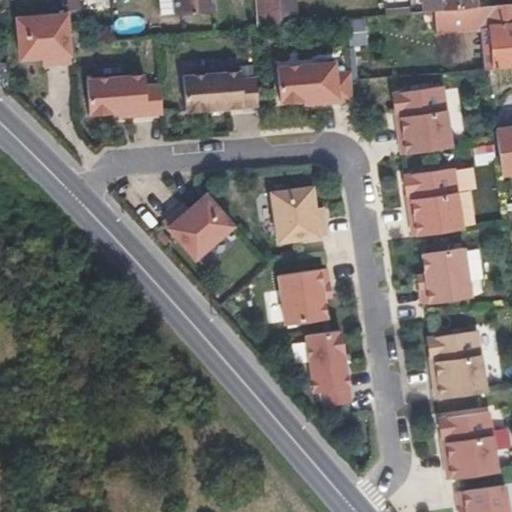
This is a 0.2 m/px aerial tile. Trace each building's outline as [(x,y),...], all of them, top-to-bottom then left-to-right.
[(79,9),(78,0),(66,0),(67,10),(79,9)] [(174,0),(176,16),(214,12),(212,0),(174,0)] [(261,0),(265,27),(283,26),(280,0),(261,0)] [(434,12),(461,9),(475,8),(474,0),(421,0),(423,13),(434,12)] [(511,4),(487,7),(488,21),(493,68),(511,66),(511,4)] [(435,25),(488,21),(487,7),(475,8),(461,9),(434,12),(435,25)] [(70,65),(65,16),(15,21),(19,63),(41,60),(53,59),(54,66),(70,65)] [(366,17),(347,18),(348,45),(366,44),(366,17)] [(53,59),(41,60),(41,68),(54,66),(53,59)] [(335,63),(277,69),(281,104),(304,102),(315,101),(316,105),(354,101),(351,73),(336,74),(335,63)] [(258,106),(256,79),(241,80),(241,73),(183,77),(186,112),(258,106)] [(124,117),(163,114),(160,86),(145,87),(145,76),(86,80),(89,115),(113,113),(124,112),(124,117)] [(442,87),(392,94),(395,113),(400,112),(402,123),(397,123),(401,155),(451,148),(442,87)] [(511,172),(511,127),(495,130),(501,174),(511,172)] [(409,206),(413,237),(463,230),(454,169),(404,176),(407,195),(412,195),(414,205),(409,206)] [(316,210),(313,188),(272,194),(279,244),(327,237),(325,221),(318,222),(316,210)] [(234,227),(206,196),(190,210),(181,218),(176,213),(164,223),(197,261),(234,227)] [(190,210),(185,205),(176,213),(181,218),(190,210)] [(323,209),(316,210),(318,222),(325,221),(323,209)] [(464,249),(422,255),(426,276),(427,288),(420,289),(423,305),(471,298),(464,249)] [(329,286),(327,270),(279,277),(286,327),(327,320),(324,299),(322,287),(329,286)] [(427,288),(426,276),(419,277),(420,289),(427,288)] [(331,298),(329,286),(322,287),(324,299),(331,298)] [(341,332),(307,336),(315,394),(323,393),(325,407),(351,404),(341,332)] [(427,340),(430,359),(435,358),(437,369),(432,369),(437,401),(487,393),(477,332),(427,340)] [(490,413),(440,421),(443,440),(448,439),(450,450),(445,450),(450,482),(499,474),(490,413)] [(511,511),(507,486),(459,494),(461,510),(469,508),(469,511),(511,511)]
